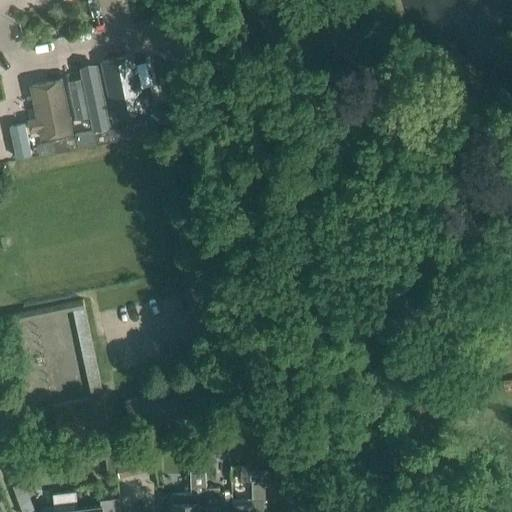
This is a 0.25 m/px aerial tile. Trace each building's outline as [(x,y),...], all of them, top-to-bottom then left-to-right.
[(146,115),(133,55),(103,61),(115,122),(146,115)] [(100,66),(80,70),(84,84),(71,87),(78,120),(91,118),(93,129),(112,125),(100,66)] [(63,79),(32,85),(43,139),(74,133),(63,79)] [(118,140),(157,132),(154,120),(115,128),(118,140)] [(24,124),(10,127),(17,158),(31,155),(24,124)] [(118,140),(115,128),(76,136),(78,148),(118,140)] [(78,149),(78,148),(76,136),(37,144),(39,157),(78,149)] [(99,377),(94,341),(105,339),(102,319),(89,321),(87,303),(37,310),(49,398),(91,392),(89,379),(99,377)] [(129,420),(130,428),(230,407),(224,379),(124,400),(129,420)] [(111,432),(105,404),(103,395),(53,405),(61,443),(111,432)] [(252,421),(251,422),(223,428),(231,460),(259,454),(252,421)] [(0,449),(15,444),(9,429),(0,432),(0,449)] [(141,472),(154,469),(149,447),(137,450),(141,472)] [(129,475),(141,472),(137,450),(124,452),(129,475)] [(116,477),(129,475),(124,452),(111,455),(116,477)] [(208,481),(206,460),(191,462),(193,483),(208,481)] [(251,480),(251,469),(241,469),(241,480),(251,480)] [(274,511),(264,511),(264,502),(265,502),(264,480),(293,480),(288,469),(251,469),(251,480),(252,499),(251,499),(252,511),(253,511),(252,511),(274,511)] [(206,511),(233,511),(233,509),(221,510),(220,491),(220,486),(206,487),(205,487),(205,491),(204,491),(204,492),(206,492),(206,511)] [(24,511),(36,508),(29,489),(17,493),(24,511)] [(171,511),(206,511),(206,492),(204,492),(204,491),(194,492),(171,492),(171,502),(171,511)] [(55,505),(41,506),(41,511),(79,511),(79,510),(78,500),(77,492),(54,495),(55,505)] [(103,507),(79,510),(79,511),(115,511),(114,498),(102,499),(103,507)] [(251,499),(233,499),(233,509),(233,511),(252,511),(253,511),(252,511),(251,499)]
